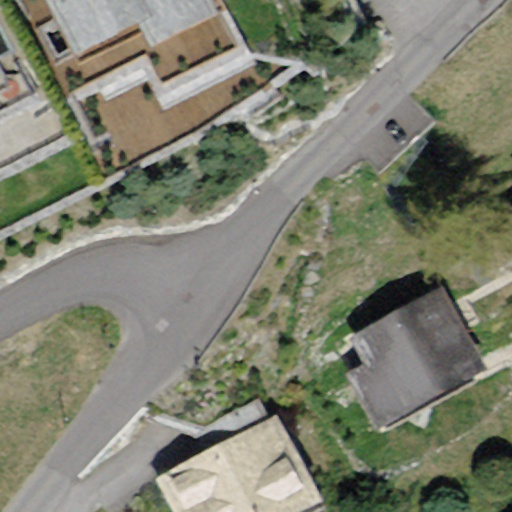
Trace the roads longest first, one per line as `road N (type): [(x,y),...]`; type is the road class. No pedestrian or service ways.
road 1 (unclassified): [(461,0),(337,117),(228,237),(148,300)]
road 2 (unclassified): [(148,300),(124,367),(19,511)]
road 3 (residential): [(148,300),(129,276),(0,312)]
